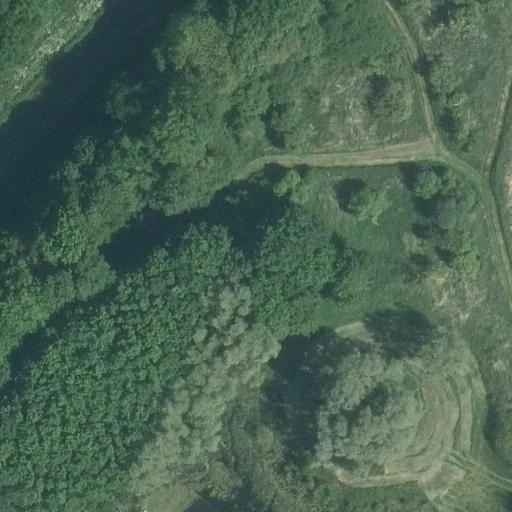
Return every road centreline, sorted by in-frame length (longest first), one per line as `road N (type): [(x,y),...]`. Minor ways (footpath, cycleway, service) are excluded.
road 1 (track): [(511,280),(477,177),(447,160),(257,161),(51,338),(0,399)]
road 2 (track): [(447,160),(377,0)]
